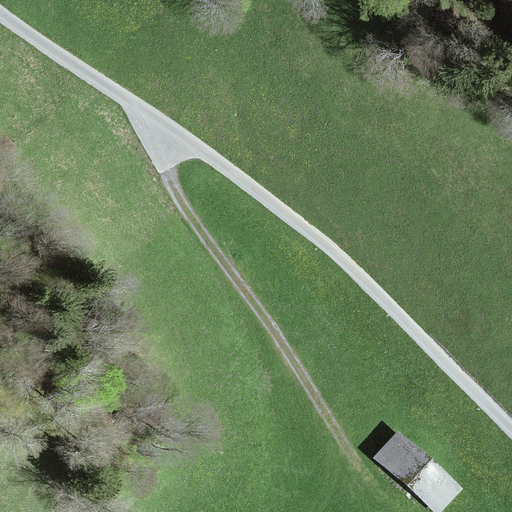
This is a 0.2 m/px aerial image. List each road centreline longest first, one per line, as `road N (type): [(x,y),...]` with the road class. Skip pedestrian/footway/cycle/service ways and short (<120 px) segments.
road 1 (unclassified): [(0,14),(331,248),(511,429)]
road 2 (track): [(130,101),(173,195),(276,335),(354,466)]
